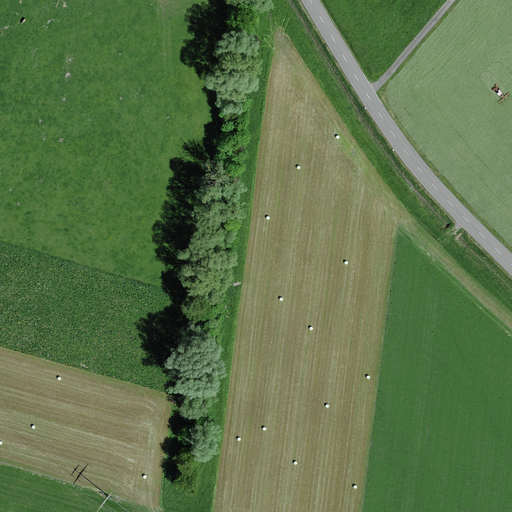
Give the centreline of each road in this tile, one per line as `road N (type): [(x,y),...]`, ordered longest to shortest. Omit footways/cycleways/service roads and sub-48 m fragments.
road 1 (primary): [(511,264),(416,166),(310,0)]
road 2 (track): [(366,93),(453,0)]
